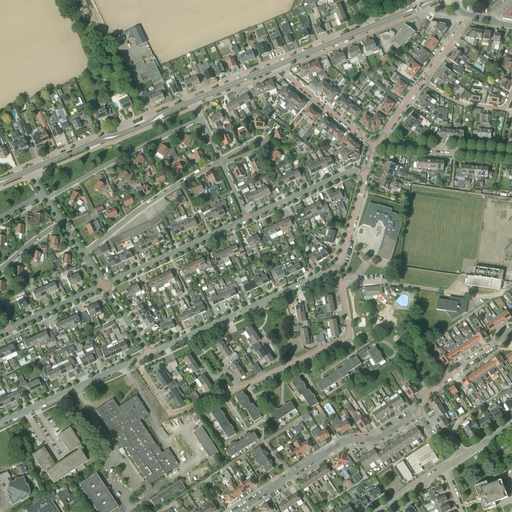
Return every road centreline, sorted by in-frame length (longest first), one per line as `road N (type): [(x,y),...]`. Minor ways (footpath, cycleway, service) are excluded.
road 1 (residential): [(149,353),(331,270)]
road 2 (residential): [(222,395),(344,337),(338,283)]
road 3 (residential): [(74,388),(127,470),(183,433),(171,414)]
road 4 (tertiary): [(26,171),(192,101)]
road 5 (residential): [(200,118),(44,196)]
road 6 (residential): [(83,254),(137,210),(220,161)]
road 7 (residential): [(103,285),(246,219)]
road 8 (residential): [(338,283),(492,296)]
road 9 (residential): [(289,475),(336,444),(376,439),(418,413)]
road 10 (residential): [(511,156),(376,144)]
road 11 (residential): [(246,219),(348,171),(365,173)]
road 12 (residential): [(376,144),(275,66)]
road 13 (residential): [(35,405),(64,454),(56,459),(25,410)]
